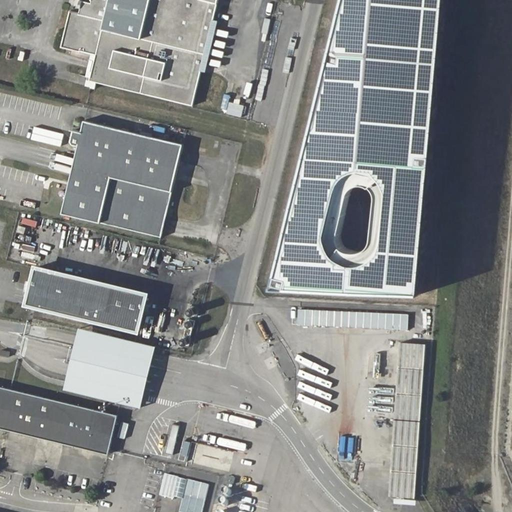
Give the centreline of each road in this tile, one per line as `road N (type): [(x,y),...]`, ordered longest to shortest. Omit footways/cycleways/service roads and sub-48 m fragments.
road 1 (unknown): [(319,511),(310,454),(340,388),(333,367),(242,297),(60,249)]
road 2 (track): [(495,511),(491,441),(511,186)]
